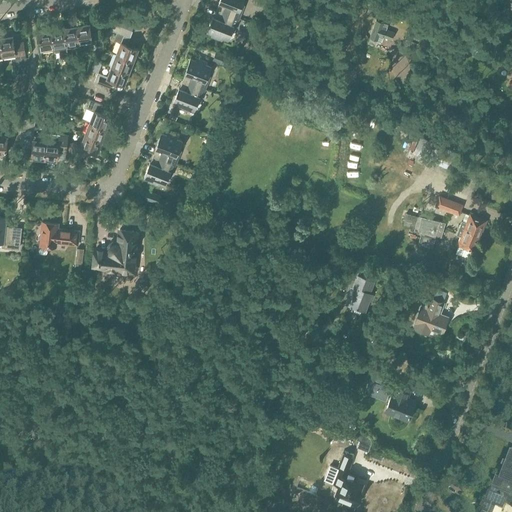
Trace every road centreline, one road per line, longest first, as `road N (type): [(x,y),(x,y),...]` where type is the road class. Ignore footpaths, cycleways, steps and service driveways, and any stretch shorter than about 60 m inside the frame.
road 1 (tertiary): [(418,511),(511,278)]
road 2 (residential): [(106,191),(188,0)]
